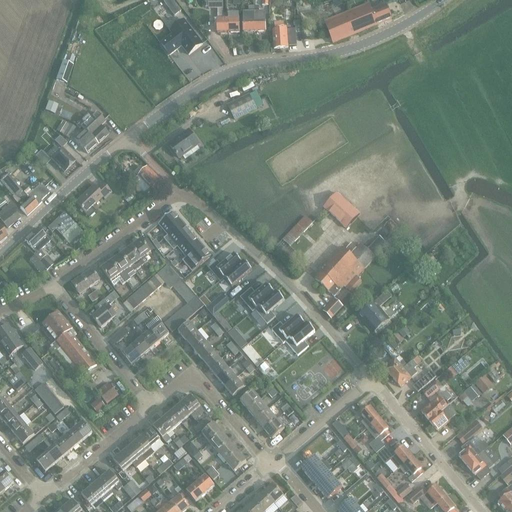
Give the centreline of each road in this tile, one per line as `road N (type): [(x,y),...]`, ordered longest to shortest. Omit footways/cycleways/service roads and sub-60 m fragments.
road 1 (tertiary): [(131,138),(235,70),(381,38),(447,0)]
road 2 (residential): [(369,380),(259,257),(184,194)]
road 3 (tertiary): [(0,257),(131,138)]
road 4 (residential): [(148,408),(191,373),(270,463)]
road 5 (residential): [(481,511),(369,380)]
road 6 (residential): [(51,287),(184,194)]
road 7 (residential): [(148,408),(51,287)]
road 8 (residential): [(43,496),(148,408)]
road 9 (residential): [(270,463),(369,380)]
